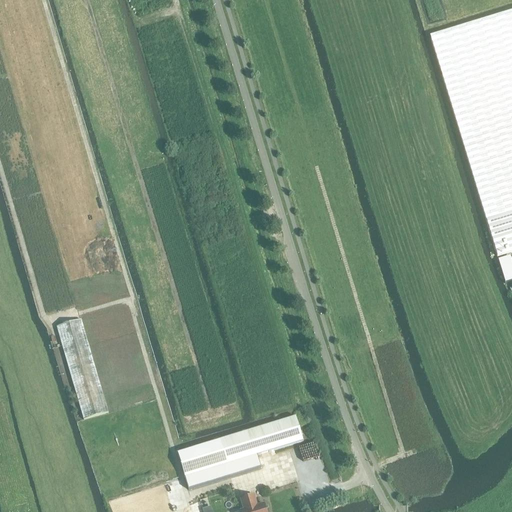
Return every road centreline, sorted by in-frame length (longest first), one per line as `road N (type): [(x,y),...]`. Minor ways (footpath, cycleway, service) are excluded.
road 1 (residential): [(390,511),(339,401),(216,0)]
road 2 (track): [(209,404),(81,0)]
